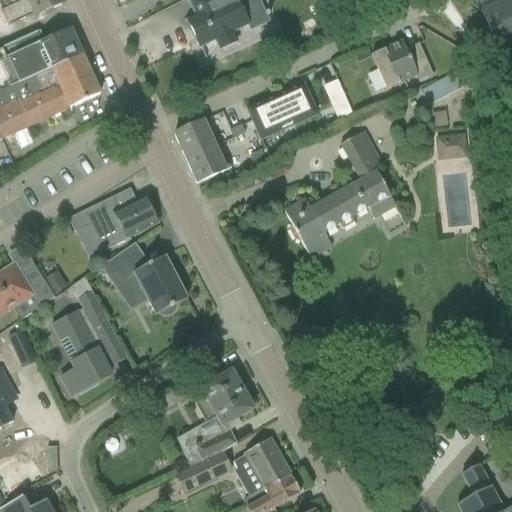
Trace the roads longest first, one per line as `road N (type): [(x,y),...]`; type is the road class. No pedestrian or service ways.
road 1 (residential): [(92,511),(72,461),(77,439),(244,325)]
road 2 (residential): [(343,511),(244,325)]
road 3 (residential): [(244,325),(155,149)]
road 4 (residential): [(0,244),(155,149)]
road 5 (residential): [(155,149),(86,0)]
